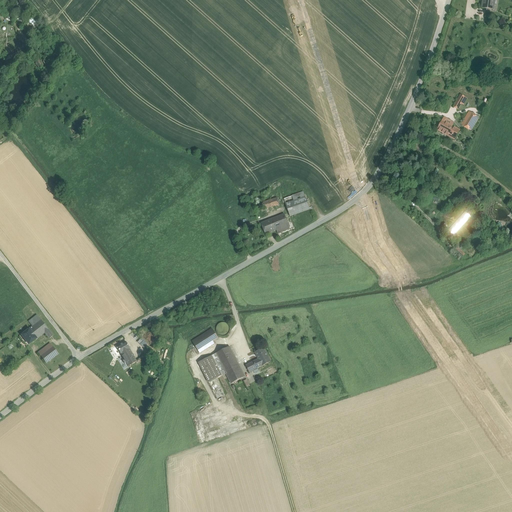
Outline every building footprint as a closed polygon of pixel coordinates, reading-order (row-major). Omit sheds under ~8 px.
[(483,0),(482,8),(492,10),(492,4),(494,4),(494,0),(483,0)] [(32,17),(27,21),(31,26),(33,25),(34,26),(37,24),(32,17)] [(11,61),(9,57),(4,58),(7,67),(10,66),(10,67),(14,64),(13,61),(11,61)] [(465,98),(460,95),(453,107),(458,109),(461,104),(465,98)] [(478,117),(469,112),(461,125),(466,127),(464,130),(469,133),(478,117)] [(454,123),(444,118),(438,130),(445,134),(450,125),(452,126),(454,123)] [(452,126),(450,125),(445,134),(454,139),(459,131),(452,126)] [(303,192),(284,199),(290,217),(310,210),(303,192)] [(277,198),(263,203),(265,210),(279,205),(277,198)] [(465,212),(448,231),(454,236),(471,217),(465,212)] [(284,214),(272,219),(277,230),(276,230),(278,234),(290,229),(286,218),(284,214)] [(290,217),(286,218),(290,229),(294,227),(290,217)] [(272,219),(261,223),(265,235),(276,230),(277,230),(272,219)] [(465,254),(456,246),(455,247),(452,251),(461,259),(465,254)] [(37,315),(29,321),(32,326),(34,325),(40,321),(41,320),(37,315)] [(40,321),(34,325),(32,326),(22,334),(28,344),(44,333),(48,339),(52,336),(40,321)] [(229,332),(230,330),(229,327),(228,325),(226,323),(223,323),(220,323),(218,325),(217,327),(216,330),(217,332),(218,335),(221,336),(223,337),(226,336),(228,334),(229,332)] [(212,329),(192,341),(200,354),(216,344),(214,341),(218,339),(212,329)] [(125,342),(117,347),(125,362),(134,357),(125,342)] [(49,343),(41,350),(44,353),(40,356),(45,363),(57,354),(52,346),(50,343),(49,343)] [(245,377),(230,347),(216,354),(226,374),(231,384),(245,377)] [(270,362),(264,349),(256,353),(259,359),(246,366),(250,373),(258,369),(258,368),(270,362)] [(216,354),(198,363),(208,383),(217,378),(226,374),(216,354)] [(134,357),(125,362),(128,367),(137,362),(134,357)] [(164,365),(155,363),(153,368),(162,371),(164,365)] [(217,378),(208,383),(209,384),(217,400),(225,395),(217,378)]
